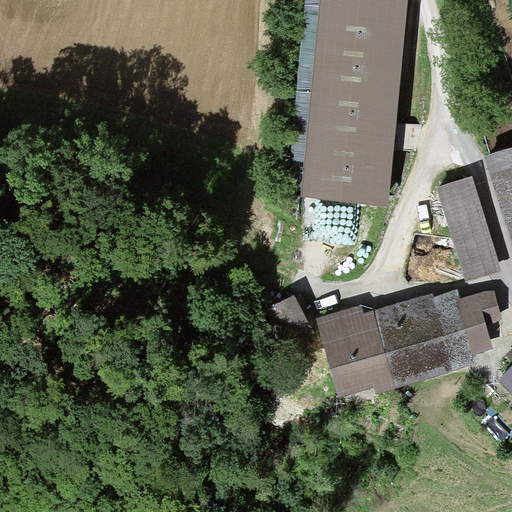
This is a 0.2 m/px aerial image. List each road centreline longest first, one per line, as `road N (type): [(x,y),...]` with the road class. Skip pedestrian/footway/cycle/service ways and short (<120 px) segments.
road 1 (track): [(425,0),(442,117),(385,276)]
road 2 (track): [(442,117),(475,153),(511,257)]
